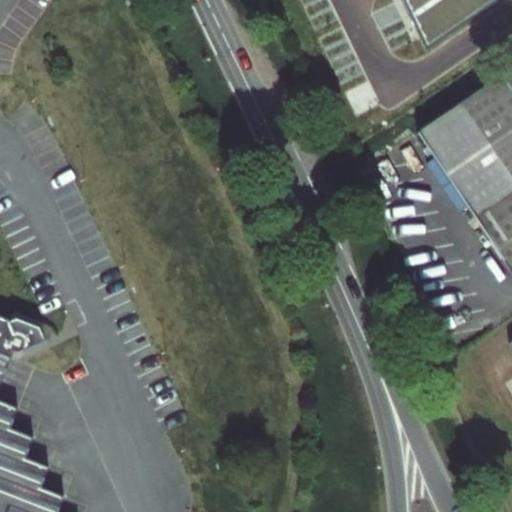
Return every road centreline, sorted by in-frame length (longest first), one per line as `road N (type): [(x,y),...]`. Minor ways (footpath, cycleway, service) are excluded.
road 1 (secondary): [(374,361),(206,0)]
road 2 (secondary): [(453,511),(374,361)]
road 3 (secondary): [(374,361),(395,511)]
